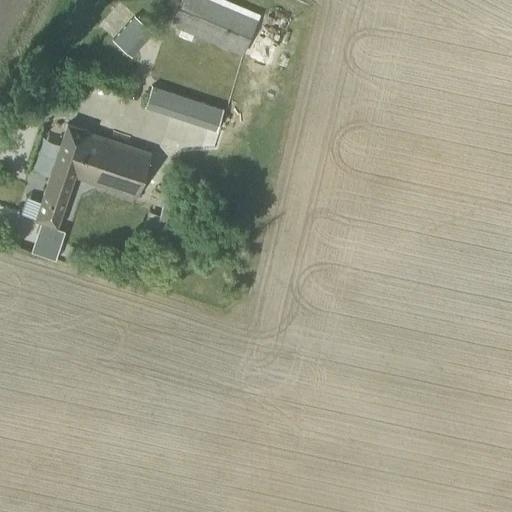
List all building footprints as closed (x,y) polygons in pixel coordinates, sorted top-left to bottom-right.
[(264,6),(249,0),(180,0),(170,24),(243,55),(264,6)] [(134,56),(154,34),(132,18),(111,40),(134,56)] [(212,130),(220,108),(151,86),(143,107),(212,130)] [(87,131),(64,123),(37,209),(20,203),(15,218),(26,222),(25,225),(33,228),(36,219),(57,226),(73,177),(137,198),(152,151),(88,130),(87,131)] [(170,222),(178,198),(166,195),(158,218),(158,220),(146,216),(139,238),(159,244),(161,239),(165,240),(170,222)]
